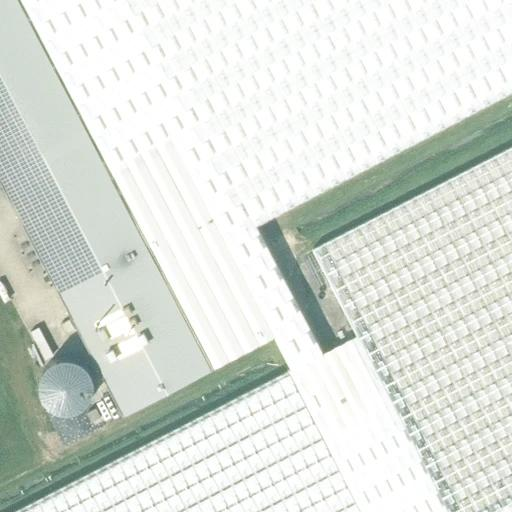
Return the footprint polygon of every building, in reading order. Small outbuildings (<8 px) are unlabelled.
[(25,0),(0,0),(0,172),(125,412),(215,365),(25,0)] [(511,0),(25,0),(215,365),(275,333),(293,368),(294,367),(325,351),(258,223),(511,89),(511,0)] [(357,335),(449,511),(505,511),(511,509),(511,145),(313,248),(357,335)] [(293,368),(289,370),(361,511),(449,511),(357,335),(329,349),(325,351),(294,367),(293,368)] [(361,511),(289,370),(11,511),(361,511)]
